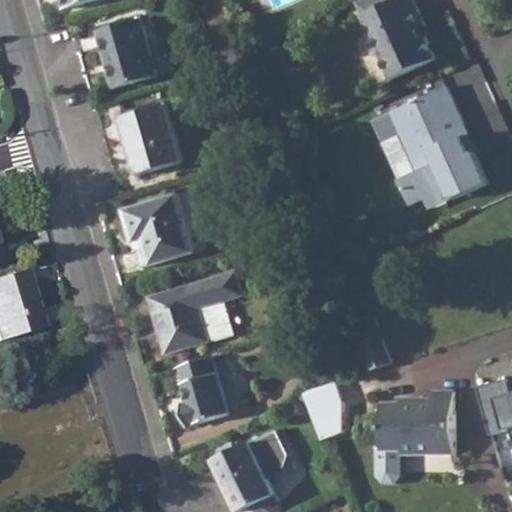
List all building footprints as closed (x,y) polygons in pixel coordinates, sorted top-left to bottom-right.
[(64,0),(67,9),(99,0),(64,0)] [(365,0),(358,4),(363,16),(397,0),(365,0)] [(397,0),(363,16),(392,78),(437,58),(426,35),(423,37),(419,28),(425,25),(413,0),(397,0)] [(141,19),(99,31),(116,89),(158,77),(141,19)] [(452,84),(409,104),(419,124),(405,131),(423,169),(405,177),(416,202),(432,195),(452,185),(458,197),(493,180),(479,149),(474,151),(463,126),(470,123),(452,84)] [(419,124),(409,104),(396,110),(405,131),(419,124)] [(168,106),(125,118),(143,175),(185,162),(168,106)] [(470,123),(463,126),(474,151),(479,149),(481,148),(470,123)] [(452,185),(432,195),(437,206),(458,197),(452,185)] [(179,195),(127,211),(136,242),(147,239),(154,265),(196,253),(179,195)] [(24,271),(0,278),(0,341),(41,329),(24,271)] [(237,273),(153,298),(168,353),(234,333),(226,303),(245,297),(237,273)] [(382,335),(358,346),(370,371),(394,362),(382,335)] [(215,356),(183,366),(187,382),(185,383),(189,401),(184,403),(190,426),(231,414),(215,356)] [(503,379),(473,387),(487,435),(507,429),(511,448),(511,392),(507,394),(503,379)] [(313,388),(306,392),(314,411),(338,402),(331,383),(318,387),(313,388)] [(404,401),(386,402),(386,448),(381,448),(381,468),(388,475),(399,475),(406,468),(406,453),(458,452),(458,392),(436,391),(436,402),(422,403),(422,398),(404,398),(404,401)] [(251,441),(219,457),(231,482),(228,485),(241,511),(286,511),(269,477),(283,469),(289,454),(276,428),(251,441)] [(219,457),(215,459),(228,485),(231,482),(219,457)]
